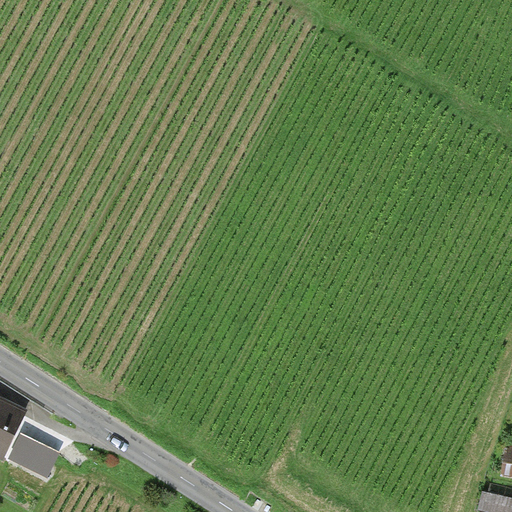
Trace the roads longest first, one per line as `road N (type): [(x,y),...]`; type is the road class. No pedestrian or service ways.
road 1 (tertiary): [(0,361),(236,511)]
road 2 (track): [(511,134),(295,0)]
road 3 (track): [(511,368),(466,511)]
